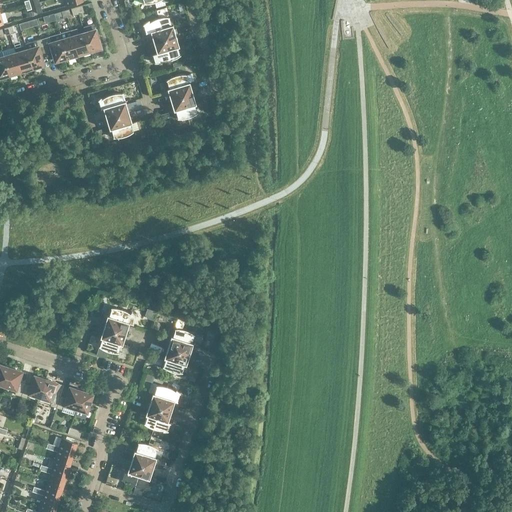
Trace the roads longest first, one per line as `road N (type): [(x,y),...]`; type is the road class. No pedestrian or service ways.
road 1 (track): [(445,4),(454,89),(438,206),(441,261),(476,427),(474,476),(461,511)]
road 2 (track): [(279,199),(253,511)]
road 3 (residential): [(89,487),(166,507),(210,361)]
road 4 (residential): [(0,345),(114,383)]
